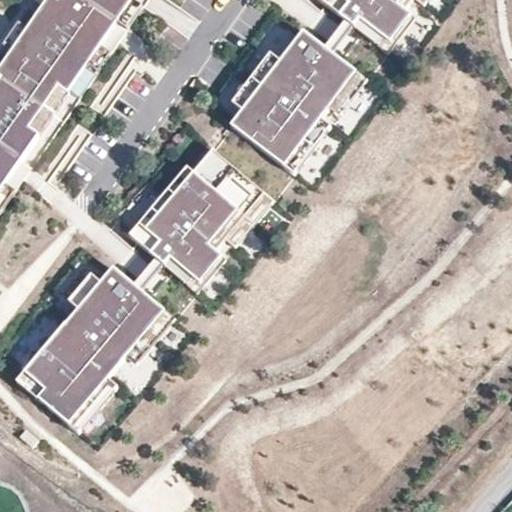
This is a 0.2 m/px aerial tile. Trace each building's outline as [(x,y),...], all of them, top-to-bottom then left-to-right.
[(0,200),(21,169),(38,144),(28,137),(59,92),(70,99),(72,95),(135,4),(128,0),(52,0),(44,12),(27,36),(12,59),(0,76),(0,84),(2,86),(0,89),(0,200)] [(37,0),(34,5),(44,12),(52,0),(37,0)] [(333,0),(328,7),(346,22),(356,29),(379,47),(405,14),(416,0),(333,0)] [(135,4),(72,95),(83,102),(145,11),(135,4)] [(379,47),(376,51),(386,59),(415,22),(405,14),(379,47)] [(346,22),(324,49),(334,57),(356,29),(346,22)] [(2,52),(12,59),(27,36),(17,29),(2,52)] [(245,111),(234,125),(286,165),(357,75),(334,57),(324,49),(306,35),(283,64),(245,111)] [(236,103),(245,111),(283,64),(273,56),(236,103)] [(282,170),(292,177),(369,79),(360,71),(357,75),(286,165),(282,170)] [(28,137),(38,144),(70,99),(59,92),(28,137)] [(199,178),(140,246),(154,257),(163,266),(190,288),(268,197),(218,155),(199,178)] [(21,169),(0,200),(0,222),(32,176),(21,169)] [(131,238),(140,246),(199,178),(190,170),(131,238)] [(196,300),(279,204),(269,195),(268,197),(190,288),(186,292),(196,300)] [(154,257),(131,284),(140,292),(163,266),(154,257)] [(45,392),(37,401),(69,429),(110,381),(130,359),(167,315),(140,292),(131,284),(118,273),(106,286),(83,313),(28,377),(45,392)] [(83,313),(106,286),(97,278),(74,305),(83,313)] [(130,359),(139,367),(180,319),(170,311),(167,315),(130,359)] [(45,392),(28,377),(20,387),(37,401),(45,392)] [(110,381),(69,429),(79,437),(120,390),(110,381)]
